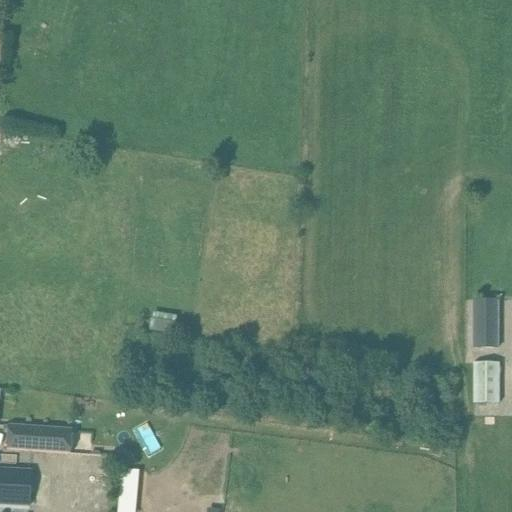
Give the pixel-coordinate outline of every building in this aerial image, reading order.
[(497,302),(473,301),(473,349),(497,349),(497,302)] [(171,335),(174,320),(151,317),(149,331),(171,335)] [(499,405),(499,364),(473,364),(473,405),(499,405)] [(7,439),(6,451),(70,455),(71,444),(72,431),(8,426),(7,439)] [(0,504),(29,506),(31,473),(0,470),(0,504)]
